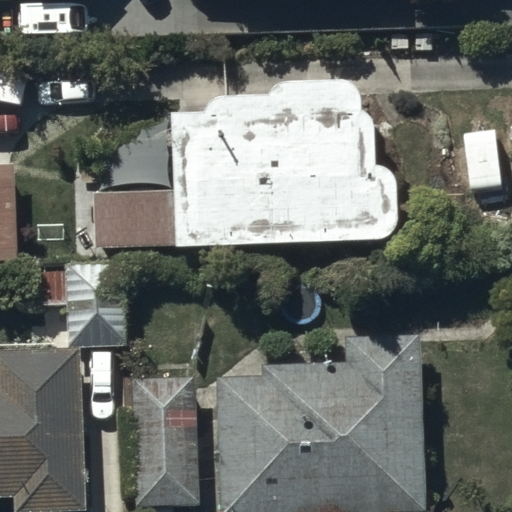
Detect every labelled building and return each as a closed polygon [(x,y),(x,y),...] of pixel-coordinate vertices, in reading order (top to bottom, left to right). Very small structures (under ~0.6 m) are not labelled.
[(205,122),(171,121),(172,199),(93,200),(94,254),(174,253),(174,256),(398,253),(397,178),(375,178),(375,121),(360,121),(360,105),(358,103),(356,101),(354,100),(351,98),(349,96),(346,95),(344,93),(341,92),(339,91),(336,90),(333,89),(331,88),(328,87),(325,87),(322,86),(319,86),(316,86),(313,86),(311,86),(308,86),(305,87),(302,87),(299,88),(297,89),(294,90),(291,91),(289,92),(286,93),(283,94),(281,96),(279,98),(276,99),(274,101),(272,103),(270,105),(225,105),(224,105),(223,105),(222,106),(221,106),(220,106),(219,106),(218,107),(217,107),(216,108),(215,108),(215,109),(214,109),(213,109),(213,110),(212,110),(212,111),(211,112),(210,112),(210,113),(209,113),(209,114),(208,115),(208,116),(207,117),(207,118),(206,118),(206,119),(206,120),(206,121),(205,122)] [(13,173),(0,172),(0,269),(16,269),(13,173)] [(124,269),(67,272),(68,351),(125,351),(124,269)] [(263,385),(219,386),(221,511),(425,511),(422,345),(346,346),(347,370),(263,372),(263,385)] [(80,359),(0,361),(0,505),(16,505),(16,511),(86,511),(86,492),(82,484),(80,359)] [(201,511),(200,385),(133,386),(134,511),(201,511)]
